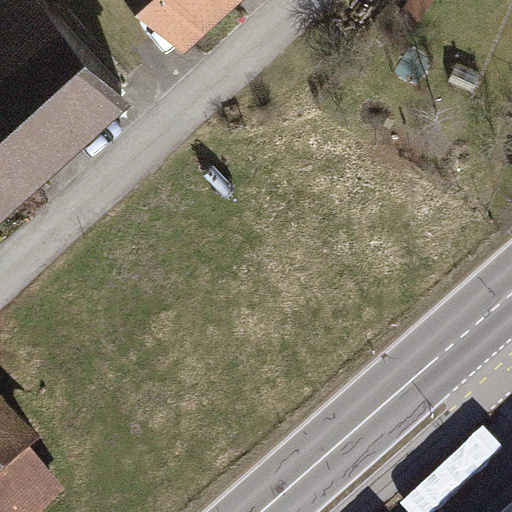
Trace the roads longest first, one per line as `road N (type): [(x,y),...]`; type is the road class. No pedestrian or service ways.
road 1 (residential): [(307,0),(0,289)]
road 2 (secondary): [(265,511),(511,296)]
